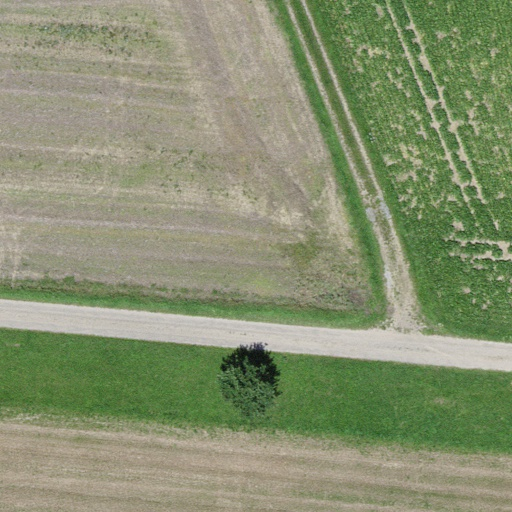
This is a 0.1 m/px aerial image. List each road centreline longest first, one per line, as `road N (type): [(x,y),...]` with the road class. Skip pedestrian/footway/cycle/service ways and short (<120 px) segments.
road 1 (track): [(0,310),(511,353)]
road 2 (track): [(303,0),(421,345)]
